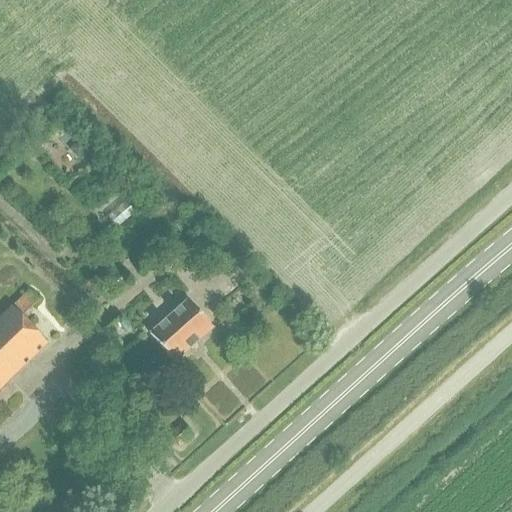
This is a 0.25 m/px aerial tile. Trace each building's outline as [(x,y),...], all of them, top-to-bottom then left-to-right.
[(64,125),(58,131),(63,137),(69,131),(64,125)] [(78,143),(68,150),(75,160),(86,152),(78,143)] [(124,202),(106,217),(115,228),(134,214),(124,202)] [(28,291),(0,318),(0,388),(47,344),(21,317),(33,306),(38,301),(28,291)] [(174,363),(212,329),(187,301),(149,335),(174,363)] [(124,322),(119,326),(124,334),(130,329),(124,322)] [(178,447),(193,436),(183,423),(169,434),(178,447)]
